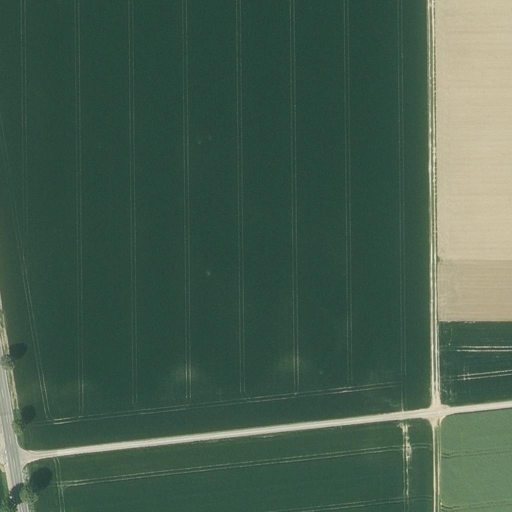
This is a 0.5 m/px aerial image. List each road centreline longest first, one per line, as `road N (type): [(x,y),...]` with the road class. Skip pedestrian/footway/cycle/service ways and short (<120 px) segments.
road 1 (track): [(511,405),(0,458)]
road 2 (track): [(430,0),(437,511)]
road 3 (secondary): [(0,375),(21,511)]
